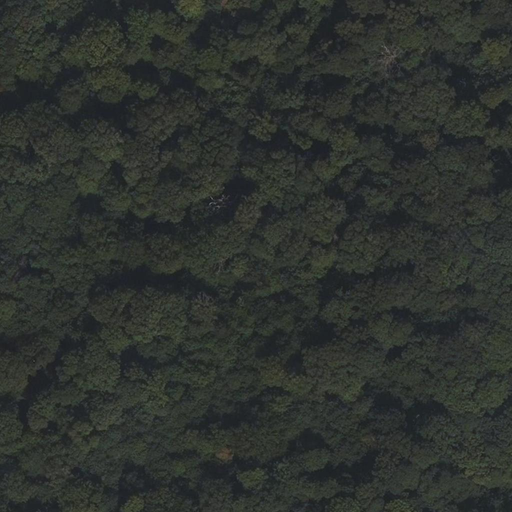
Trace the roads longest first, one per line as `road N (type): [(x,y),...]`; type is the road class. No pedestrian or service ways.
road 1 (track): [(290,0),(348,113),(511,30)]
road 2 (track): [(511,412),(436,450),(358,511)]
